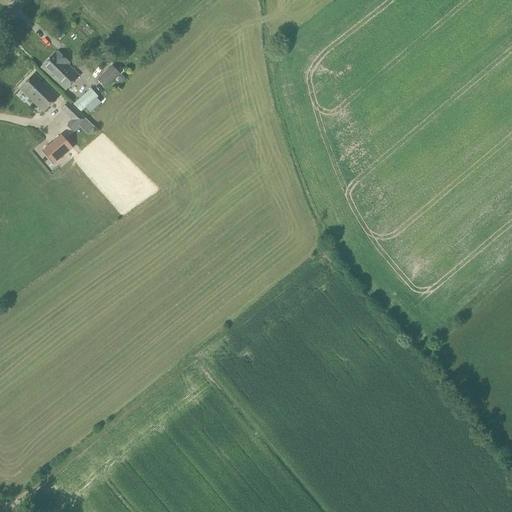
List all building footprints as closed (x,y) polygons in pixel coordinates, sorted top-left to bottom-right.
[(79,12),(72,16),(77,28),(85,25),(79,12)] [(19,40),(29,48),(33,44),(23,35),(19,40)] [(61,56),(60,57),(56,53),(41,68),(65,91),(79,76),(66,64),(68,62),(61,56)] [(112,66),(98,80),(106,88),(121,74),(112,66)] [(20,89),(44,113),(59,97),(36,74),(20,89)] [(99,97),(91,89),(74,104),(81,112),(99,97)] [(86,120),(79,113),(66,126),(73,133),(86,120)] [(73,148),(62,135),(43,151),(54,164),(73,148)]
